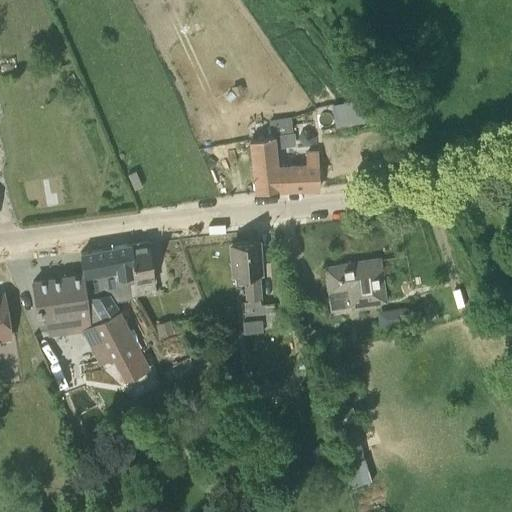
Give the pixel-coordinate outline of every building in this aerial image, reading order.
[(383,118),(379,94),(331,103),(336,127),(383,118)] [(258,192),(278,189),(319,187),(318,151),(303,152),(304,163),(276,164),(273,147),(293,144),(293,147),(294,146),(292,125),(290,118),(270,120),(272,136),(250,140),(258,192)] [(302,146),(311,145),(315,136),(309,129),(300,130),(296,139),(302,146)] [(260,298),(261,298),(256,240),(232,242),(233,275),(247,274),(248,283),(245,284),(246,298),(240,299),(242,332),(275,329),(273,301),(260,302),(260,298)] [(146,241),(129,244),(131,266),(134,281),(128,282),(128,284),(129,284),(131,296),(155,293),(153,282),(154,282),(146,241)] [(80,253),(82,274),(87,299),(101,317),(115,308),(106,294),(104,295),(99,272),(124,268),(126,284),(128,284),(128,282),(134,281),(131,266),(129,244),(80,253)] [(347,285),(349,303),(383,299),(378,259),(325,266),(328,286),(347,285)] [(87,299),(82,274),(32,281),(37,312),(45,311),(48,333),(83,329),(101,364),(113,358),(118,368),(141,356),(117,309),(116,310),(115,308),(101,317),(87,299)] [(0,338),(10,337),(3,293),(0,293),(0,338)] [(168,320),(155,324),(159,336),(172,332),(168,320)] [(158,371),(165,385),(222,356),(215,342),(158,371)] [(352,405),(350,406),(330,411),(345,466),(364,461),(358,441),(360,441),(356,428),(358,428),(352,405)] [(323,460),(319,445),(302,449),(307,464),(323,460)] [(325,479),(335,476),(332,468),(322,471),(325,479)]
